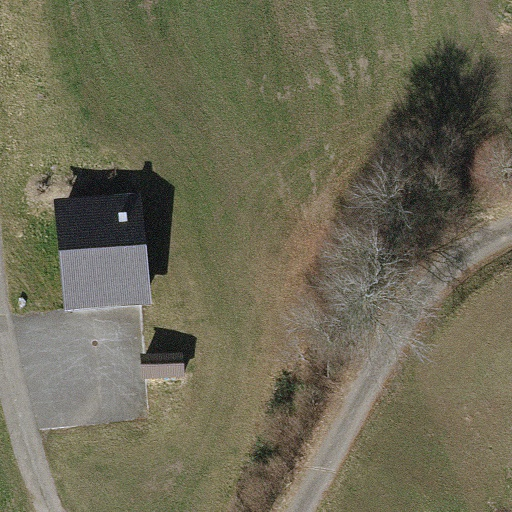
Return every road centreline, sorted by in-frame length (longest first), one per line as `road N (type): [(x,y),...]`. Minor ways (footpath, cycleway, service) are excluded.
road 1 (track): [(511,239),(474,247),(412,310),(306,511)]
road 2 (track): [(0,328),(52,511)]
